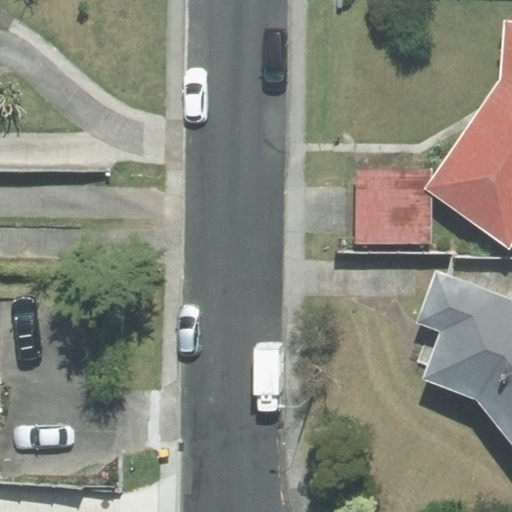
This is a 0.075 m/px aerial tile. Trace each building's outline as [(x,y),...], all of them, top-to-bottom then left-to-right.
[(511,240),(511,23),(506,24),(502,80),(432,179),(426,187),(432,191),(509,245),(511,240)] [(432,191),(426,187),(432,179),(432,171),(357,171),(355,243),(430,243),(432,191)] [(511,282),(386,281),(386,348),(511,350),(511,282)] [(511,408),(511,350),(386,348),(385,406),(511,408)] [(511,462),(511,412),(511,408),(385,406),(385,460),(511,462)] [(510,511),(511,462),(385,460),(384,511),(510,511)]
